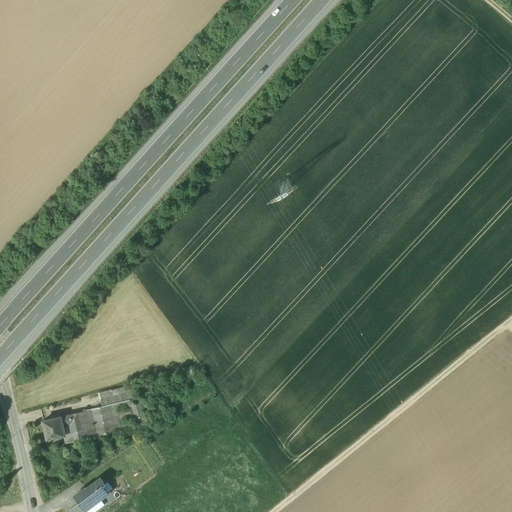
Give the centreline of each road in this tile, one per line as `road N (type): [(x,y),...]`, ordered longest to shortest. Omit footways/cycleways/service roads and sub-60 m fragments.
road 1 (motorway): [(0,356),(320,0)]
road 2 (motorway): [(291,0),(0,322)]
road 3 (track): [(292,511),(511,338)]
road 4 (secondary): [(0,378),(32,511)]
